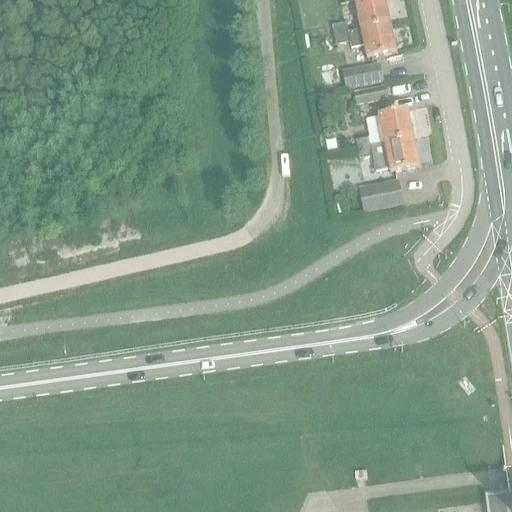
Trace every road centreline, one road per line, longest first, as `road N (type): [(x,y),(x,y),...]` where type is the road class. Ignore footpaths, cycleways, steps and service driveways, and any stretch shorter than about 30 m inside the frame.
road 1 (unclassified): [(0,297),(236,240),(270,218),(278,176),(264,0)]
road 2 (primary): [(0,390),(389,333)]
road 3 (unclassified): [(420,262),(457,216),(461,191),(426,0)]
road 4 (primary): [(454,0),(493,193)]
road 5 (primary): [(493,193),(458,272),(389,333)]
road 6 (primary): [(389,333),(418,333),(451,317),(501,257)]
road 7 (primary): [(501,257),(511,127)]
road 8 (primary): [(511,122),(486,0)]
